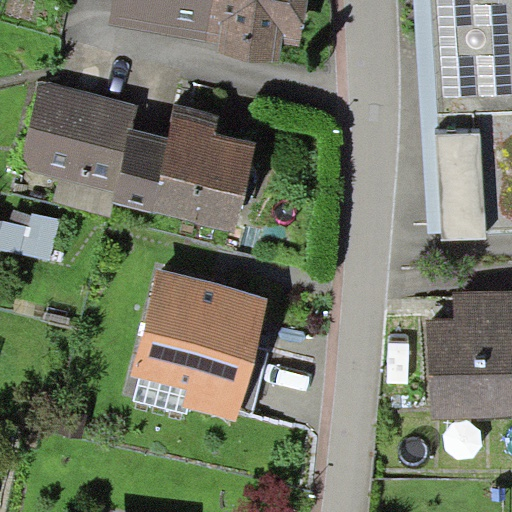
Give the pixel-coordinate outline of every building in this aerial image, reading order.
[(275,29),(289,31),(293,0),(115,0),(115,5),(219,21),(215,43),(230,46),(272,52),(275,29)] [(511,223),(511,0),(422,0),(427,75),(428,91),(437,228),(511,223)] [(111,191),(228,218),(233,197),(240,199),(246,195),(251,172),(247,166),(241,164),(246,142),(168,124),(164,141),(115,129),(119,112),(44,93),(27,159),(113,181),(111,191)] [(280,301),(169,274),(147,367),(258,394),(280,301)] [(424,324),(430,405),(511,399),(511,361),(507,294),(468,297),(470,321),(424,324)]
